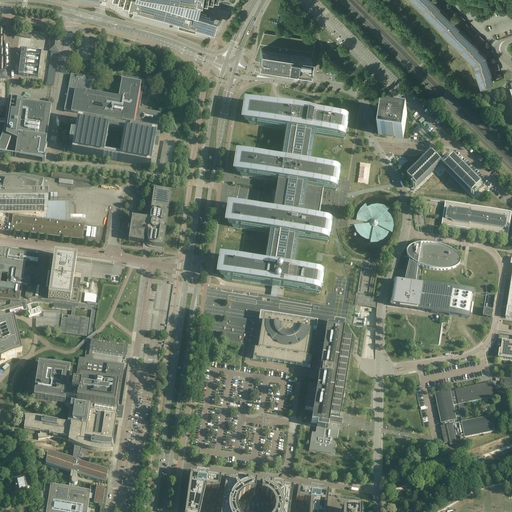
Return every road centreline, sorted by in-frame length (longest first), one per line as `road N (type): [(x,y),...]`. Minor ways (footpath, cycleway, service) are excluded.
road 1 (residential): [(379,368),(380,305),(406,221),(401,190),(370,140),(364,103),(354,93),(265,77)]
road 2 (tertiary): [(224,68),(189,267)]
road 3 (tertiary): [(199,269),(233,72)]
road 4 (tertiary): [(188,275),(161,464)]
road 5 (tertiary): [(170,463),(198,277)]
road 6 (tertiary): [(227,60),(70,7)]
road 7 (tertiary): [(70,16),(224,68)]
road 8 (residential): [(156,265),(0,240)]
road 9 (residential): [(376,491),(379,368)]
